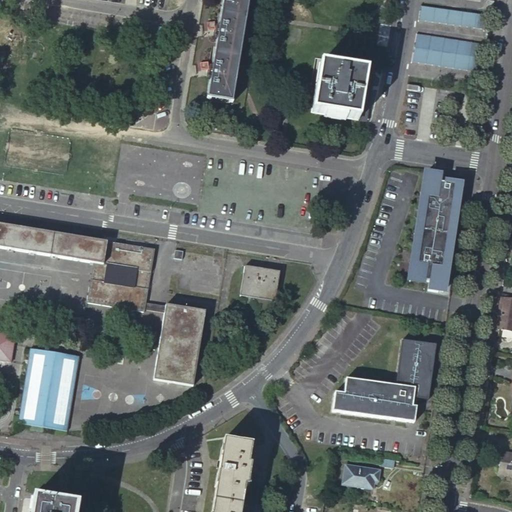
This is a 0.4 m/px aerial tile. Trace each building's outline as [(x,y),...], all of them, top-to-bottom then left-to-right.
[(248,0),(222,0),(206,99),(231,103),(248,0)] [(492,18),(422,8),(421,21),(490,32),(492,18)] [(488,46),(418,35),(414,63),(483,74),(488,46)] [(368,72),(322,65),(314,114),(360,121),(368,72)] [(426,296),(431,296),(434,277),(436,268),(438,251),(440,243),(442,227),(443,219),(446,204),(447,196),(448,188),(430,185),(430,180),(431,176),(421,174),(421,176),(416,175),(413,191),(412,199),(410,214),(409,221),(406,238),(405,246),(402,263),(401,271),(399,283),(418,286),(416,295),(426,297),(426,296)] [(430,180),(430,185),(448,188),(449,183),(430,180)] [(340,199),(327,197),(325,207),(338,209),(340,199)] [(87,304),(144,313),(144,310),(145,303),(154,251),(0,225),(0,247),(94,264),(87,304)] [(183,253),(175,251),(174,260),(182,261),(183,253)] [(280,272),(244,266),(240,297),(275,303),(280,272)] [(497,312),(495,329),(511,332),(511,300),(499,299),(497,312)] [(145,303),(144,310),(164,314),(166,307),(145,303)] [(205,313),(166,306),(166,307),(164,314),(153,381),(192,387),(205,313)] [(0,363),(11,365),(16,339),(0,335),(0,363)] [(66,427),(76,353),(28,346),(24,377),(36,379),(32,402),(40,403),(38,417),(29,416),(28,422),(66,427)] [(335,391),(332,410),(414,422),(417,405),(427,407),(435,352),(402,347),(396,385),(346,377),(344,392),(335,391)] [(242,511),(254,446),(223,441),(211,511),(242,511)] [(511,454),(501,453),(498,470),(505,471),(504,476),(511,476),(511,454)] [(394,460),(381,458),(379,467),(393,469),(394,460)] [(378,470),(343,464),(340,485),(370,490),(371,481),(376,482),(378,470)] [(74,511),(75,506),(34,500),(32,511),(74,511)]
